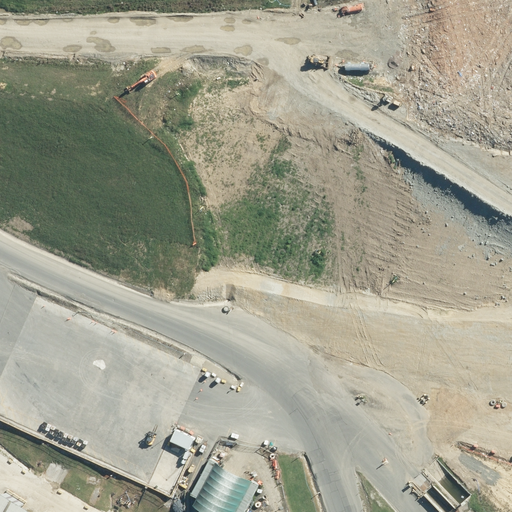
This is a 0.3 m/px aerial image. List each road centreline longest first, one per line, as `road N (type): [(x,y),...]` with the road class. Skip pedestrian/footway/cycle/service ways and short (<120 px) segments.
road 1 (unknown): [(280,400),(225,358),(0,253)]
road 2 (unknown): [(280,400),(371,437),(408,462),(453,511)]
road 3 (unknown): [(337,511),(315,452),(280,400)]
